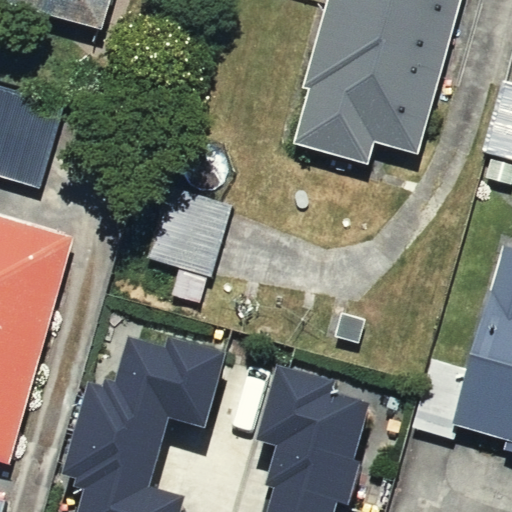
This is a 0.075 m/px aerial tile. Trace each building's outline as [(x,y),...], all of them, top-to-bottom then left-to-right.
[(57,0),(95,11),(98,0),(57,0)] [(450,0),(313,0),(270,144),(359,171),(367,144),(403,155),(450,0)] [(511,71),(491,66),(468,156),(511,167),(511,71)] [(69,106),(0,84),(0,180),(42,193),(69,106)] [(127,177),(111,246),(213,269),(229,200),(127,177)] [(0,217),(0,472),(6,474),(75,239),(0,217)] [(511,242),(484,235),(431,440),(511,461),(511,242)] [(328,364),(251,346),(229,440),(305,458),(328,364)] [(261,511),(227,503),(224,511),(261,511)]
